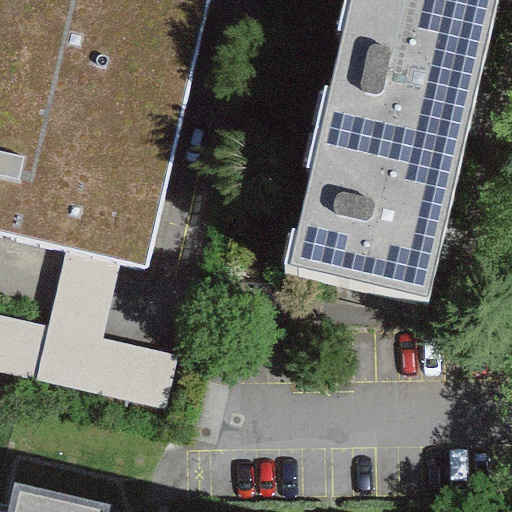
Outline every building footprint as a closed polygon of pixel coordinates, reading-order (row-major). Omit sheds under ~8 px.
[(214,0),(0,0),(0,240),(67,256),(125,269),(152,275),(214,0)] [(364,0),(355,0),(323,138),(467,172),(500,32),(364,0)] [(364,0),(500,32),(507,0),(364,0)] [(467,172),(323,138),(290,279),(434,312),(467,172)] [(109,340),(125,269),(67,256),(51,329),(0,317),(0,373),(171,412),(183,357),(161,351),(109,340)] [(0,511),(105,511),(108,502),(7,479),(0,508),(0,511)]
